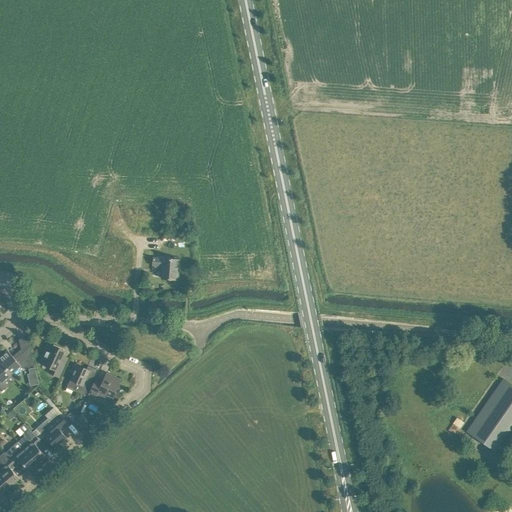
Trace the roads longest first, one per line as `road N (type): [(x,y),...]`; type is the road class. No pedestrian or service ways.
road 1 (secondary): [(351,511),(246,0)]
road 2 (residential): [(1,511),(142,388)]
